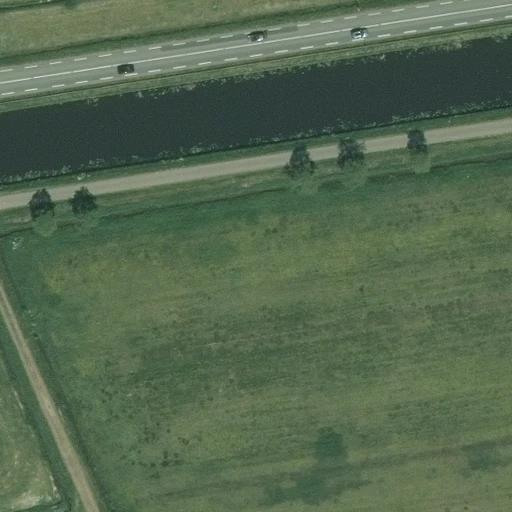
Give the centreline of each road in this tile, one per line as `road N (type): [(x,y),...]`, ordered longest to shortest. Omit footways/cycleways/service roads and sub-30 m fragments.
road 1 (primary): [(511,5),(0,83)]
road 2 (unclassified): [(0,202),(511,125)]
road 3 (track): [(92,511),(0,294)]
